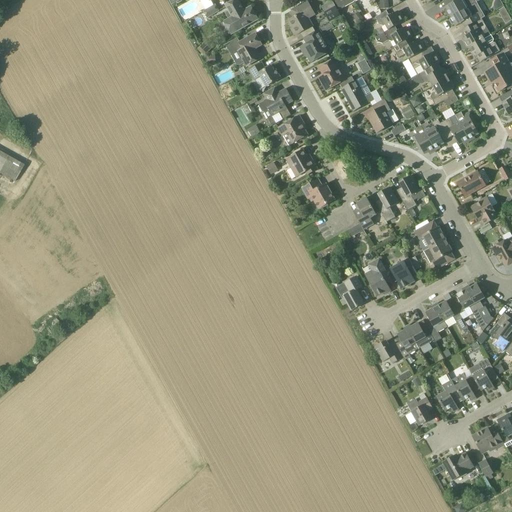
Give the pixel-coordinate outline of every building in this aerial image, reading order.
[(231,35),(249,25),(258,20),(251,7),(244,11),(237,0),(235,0),(225,6),(228,12),(225,13),(228,19),(223,22),(231,35)] [(334,0),(340,10),(355,2),(353,0),(334,0)] [(389,9),(388,0),(382,0),(379,0),(380,10),(389,9)] [(471,6),(477,3),(475,0),(458,0),(445,7),(446,9),(444,12),(447,16),(450,16),(451,17),(471,5),(471,6)] [(315,16),(312,11),(308,2),(297,8),(301,14),(288,21),(293,29),(291,30),(294,35),(295,34),(296,36),(313,26),(309,19),(315,16)] [(482,11),(482,12),(477,3),(471,6),(471,5),(451,17),(452,18),(450,21),(452,25),(455,25),(456,27),(462,23),(465,28),(482,19),(486,17),(482,11)] [(207,19),(219,12),(215,5),(203,12),(207,19)] [(330,21),(340,15),(336,7),(325,13),(330,21)] [(373,16),(378,10),(373,7),(368,13),(373,16)] [(511,21),(511,20),(504,7),(498,11),(506,24),(511,21)] [(364,20),(358,12),(353,17),(359,25),(364,20)] [(388,31),(395,27),(404,22),(402,18),(403,18),(400,13),(399,13),(398,12),(389,17),(387,12),(376,18),(380,26),(384,26),(385,26),(388,31)] [(486,28),(482,19),(465,28),(462,30),(465,36),(463,38),(469,48),(488,37),(485,31),(486,30),(486,28)] [(397,46),(407,41),(412,37),(410,34),(412,33),(409,28),(408,29),(407,27),(398,32),(395,27),(388,31),(376,38),(378,43),(383,44),(389,41),(392,42),(394,41),(397,46)] [(311,63),(320,58),(332,51),(320,29),(304,39),(308,47),(303,50),(311,63)] [(246,67),(252,64),(260,59),(255,50),(262,45),(255,34),(240,42),(237,38),(227,44),(231,52),(238,53),(246,67)] [(500,51),(495,43),(493,42),(494,39),(491,35),(488,37),(469,48),(474,58),(480,55),(484,61),(500,51)] [(409,60),(423,52),(424,51),(422,48),(423,47),(420,42),(419,43),(418,41),(410,46),(407,41),(397,46),(393,49),(399,59),(405,55),(409,60)] [(205,56),(211,49),(204,42),(198,49),(205,56)] [(361,47),(364,52),(370,49),(367,44),(361,47)] [(417,76),(431,68),(440,63),(438,59),(439,59),(436,53),(435,54),(434,52),(425,57),(423,52),(409,60),(414,70),(417,76)] [(500,92),(511,84),(511,66),(504,53),(490,61),(493,68),(485,73),(490,82),(493,80),(500,92)] [(209,64),(209,65),(216,65),(215,55),(209,56),(209,57),(207,57),(207,64),(209,64)] [(321,81),(327,91),(339,84),(347,80),(335,60),(320,68),(326,79),(321,81)] [(364,61),(357,64),(363,74),(369,70),(364,61)] [(266,87),(272,84),(281,79),(276,70),(274,71),(272,67),(265,70),(261,63),(248,71),(255,81),(260,78),(266,87)] [(433,87),(448,78),(446,75),(448,74),(445,69),(444,70),(443,68),(434,73),(431,68),(417,76),(412,78),(415,83),(420,84),(425,82),(428,83),(430,82),(433,87)] [(354,112),(378,99),(375,92),(371,94),(362,78),(350,85),(342,89),(341,89),(354,112)] [(445,93),(454,89),(453,87),(454,86),(451,81),(450,82),(448,78),(433,87),(436,93),(432,95),(431,98),(436,106),(444,101),(448,99),(445,93)] [(342,89),(350,85),(347,80),(339,84),(342,89)] [(280,96),(275,88),(263,94),(266,100),(263,101),(264,102),(260,104),(259,107),(262,112),(264,113),(269,121),(288,111),(287,109),(285,106),(293,101),(288,92),(280,96)] [(511,90),(506,94),(509,100),(502,104),(509,116),(511,113),(511,90)] [(459,101),(456,95),(449,99),(448,99),(444,101),(447,107),(459,101)] [(409,103),(406,97),(400,100),(403,106),(409,103)] [(409,99),(413,107),(418,104),(414,97),(409,99)] [(372,125),(377,133),(393,124),(387,113),(391,111),(384,100),(372,106),(375,111),(370,114),(375,124),(372,125)] [(425,111),(421,105),(415,109),(419,115),(425,111)] [(407,120),(415,116),(410,106),(402,111),(407,120)] [(475,123),(469,113),(469,112),(457,119),(470,141),(475,138),(474,137),(479,134),(473,124),(475,123)] [(292,145),(299,141),(308,136),(303,126),(304,125),(299,116),(277,129),(282,137),(287,135),(292,145)] [(470,141),(457,119),(456,116),(450,119),(450,118),(440,124),(444,131),(449,139),(454,136),(459,145),(464,143),(465,144),(470,141)] [(444,131),(440,124),(438,120),(429,125),(431,129),(425,132),(435,151),(440,148),(440,146),(444,144),(439,134),(444,131)] [(251,137),(260,132),(256,125),(247,130),(251,137)] [(394,137),(403,132),(406,130),(403,125),(391,131),(394,137)] [(430,154),(435,151),(425,132),(419,135),(418,133),(412,137),(417,145),(419,144),(424,155),(429,152),(430,154)] [(307,157),(306,156),(303,151),(286,160),(296,179),(306,173),(307,175),(317,170),(312,160),(309,161),(306,157),(307,157)] [(22,169),(0,156),(0,173),(15,183),(22,169)] [(271,175),(274,173),(273,169),(276,168),(274,163),(266,167),(271,175)] [(499,170),(506,181),(511,178),(506,166),(499,170)] [(458,184),(465,197),(485,185),(478,172),(458,184)] [(397,191),(408,211),(409,210),(412,208),(417,206),(414,201),(417,199),(418,200),(426,196),(422,190),(420,191),(411,176),(399,182),(402,188),(397,191)] [(316,205),(317,205),(319,209),(334,200),(326,185),(322,187),(318,180),(302,190),(308,200),(313,197),(315,200),(313,200),(316,205)] [(390,208),(399,203),(390,188),(378,194),(381,200),(376,203),(387,223),(395,218),(390,208)] [(371,219),(377,216),(367,198),(357,204),(360,209),(353,213),(360,224),(364,231),(374,225),(371,219)] [(484,226),(499,218),(488,199),(471,208),(479,221),(481,220),(484,226)] [(434,222),(429,224),(427,221),(417,226),(419,229),(415,232),(419,240),(418,240),(424,252),(446,240),(439,228),(437,228),(434,222)] [(352,238),(364,231),(360,224),(348,231),(352,238)] [(20,228),(13,233),(27,251),(33,246),(20,228)] [(409,241),(406,236),(401,239),(404,244),(409,241)] [(511,239),(509,241),(509,240),(493,249),(500,262),(503,260),(506,266),(511,262),(511,239)] [(430,264),(433,262),(437,270),(453,260),(449,254),(452,252),(446,240),(424,252),(430,264)] [(409,280),(418,275),(409,258),(391,269),(402,289),(411,284),(409,280)] [(386,284),(392,281),(379,259),(368,265),(371,271),(365,274),(378,297),(384,293),(385,295),(391,291),(386,284)] [(364,304),(357,291),(363,287),(357,276),(336,288),(342,299),(345,297),(352,311),(364,304)] [(480,301),(485,298),(477,284),(467,290),(479,311),(484,308),(480,301)] [(485,323),(479,311),(467,290),(456,296),(461,305),(456,307),(463,320),(473,314),(483,332),(488,325),(485,323)] [(456,307),(451,310),(447,301),(436,307),(444,322),(445,321),(448,328),(457,323),(462,332),(468,329),(463,320),(456,307)] [(447,328),(444,322),(436,307),(426,313),(433,326),(428,329),(434,340),(436,343),(442,339),(438,333),(447,328)] [(506,341),(510,336),(511,334),(511,324),(511,325),(511,323),(511,319),(505,314),(489,334),(498,341),(501,337),(506,341)] [(434,340),(428,329),(424,321),(419,324),(418,323),(408,329),(419,349),(421,348),(428,344),(434,340)] [(410,355),(419,349),(408,329),(397,335),(404,347),(399,350),(404,358),(405,361),(406,360),(411,357),(410,355)] [(395,342),(389,345),(386,341),(375,347),(384,363),(390,360),(392,365),(404,358),(399,350),(395,342)] [(451,356),(448,350),(443,353),(446,359),(451,356)] [(470,371),(480,389),(481,391),(487,388),(489,392),(495,388),(492,383),(499,379),(488,359),(469,369),(470,371)] [(500,364),(493,368),(498,376),(505,372),(500,364)] [(473,393),(480,389),(470,371),(451,381),(462,400),(463,402),(469,398),(471,402),(476,399),(473,393)] [(437,379),(441,385),(448,380),(445,374),(437,379)] [(422,385),(418,378),(413,381),(417,388),(422,385)] [(462,400),(451,381),(450,382),(442,386),(440,387),(444,393),(436,397),(445,412),(451,409),(453,412),(458,409),(455,403),(462,400)] [(433,409),(428,401),(426,398),(418,403),(416,399),(407,404),(419,426),(432,419),(428,412),(433,409)] [(511,417),(510,414),(497,421),(506,438),(502,440),(505,445),(506,448),(511,445),(511,417)] [(502,440),(497,432),(491,435),(488,429),(473,437),(483,455),(490,451),(491,453),(505,445),(502,440)] [(474,468),(471,463),(466,454),(454,460),(453,458),(444,463),(454,481),(468,473),(467,472),(474,468)] [(485,476),(488,481),(494,478),(492,475),(494,474),(486,460),(478,464),(485,476)] [(492,489),(488,481),(485,476),(480,479),(487,492),(492,489)] [(454,508),(456,511),(466,511),(467,511),(462,503),(454,508)]
